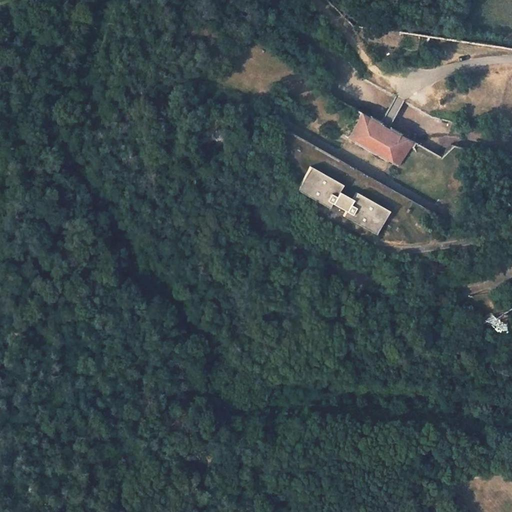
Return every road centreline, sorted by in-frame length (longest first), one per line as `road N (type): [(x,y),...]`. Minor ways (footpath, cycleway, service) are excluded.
road 1 (track): [(252,204),(273,231),(379,284),(444,292),(511,275)]
road 2 (residential): [(357,236),(382,250),(415,251),(511,234)]
road 3 (residential): [(383,127),(402,96),(424,82),(511,62)]
